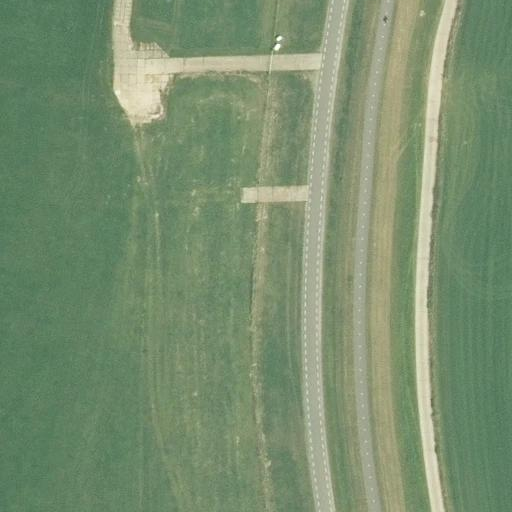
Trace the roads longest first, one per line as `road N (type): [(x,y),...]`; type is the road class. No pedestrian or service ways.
road 1 (track): [(451,0),(432,90),(421,309),(421,392),(438,511)]
road 2 (unclassified): [(326,511),(310,374),(322,105),(338,0)]
